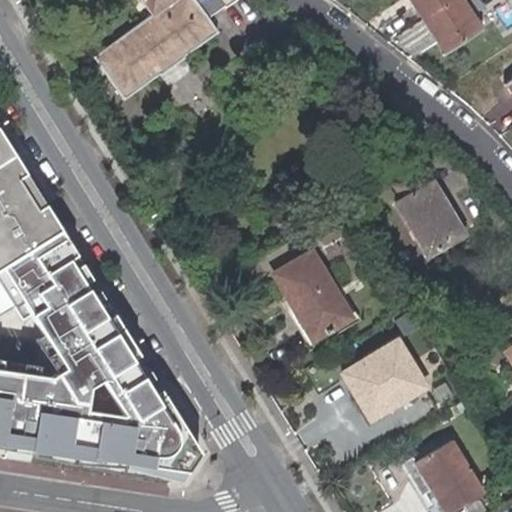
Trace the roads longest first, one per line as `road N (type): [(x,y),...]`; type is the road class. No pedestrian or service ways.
road 1 (primary): [(0,43),(281,497)]
road 2 (residential): [(298,0),(511,173)]
road 3 (residential): [(0,490),(136,511)]
